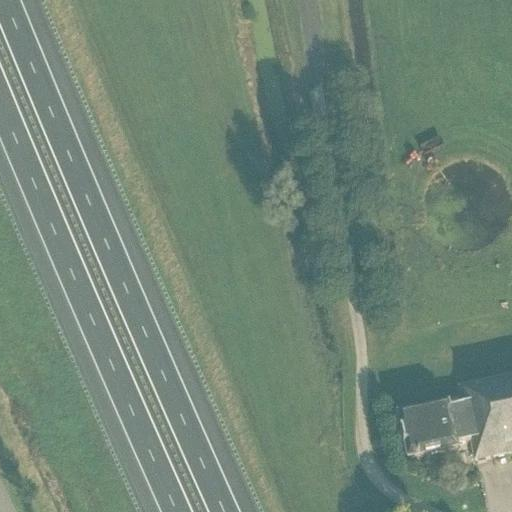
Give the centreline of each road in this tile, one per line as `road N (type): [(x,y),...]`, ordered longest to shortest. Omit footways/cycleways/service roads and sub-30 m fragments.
road 1 (motorway): [(236,511),(15,0)]
road 2 (motorway): [(0,121),(168,511)]
road 3 (unclassified): [(365,380),(307,0)]
